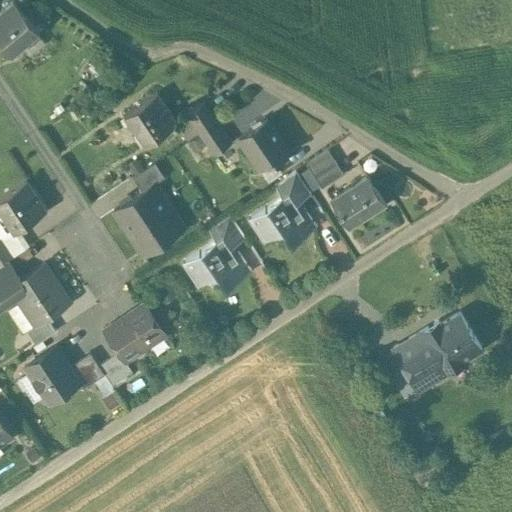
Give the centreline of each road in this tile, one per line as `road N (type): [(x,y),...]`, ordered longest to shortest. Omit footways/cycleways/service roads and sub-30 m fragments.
road 1 (unclassified): [(463,199),(0,501)]
road 2 (unclassified): [(463,199),(222,55),(187,46),(147,50),(74,0)]
road 3 (residential): [(113,246),(0,79)]
